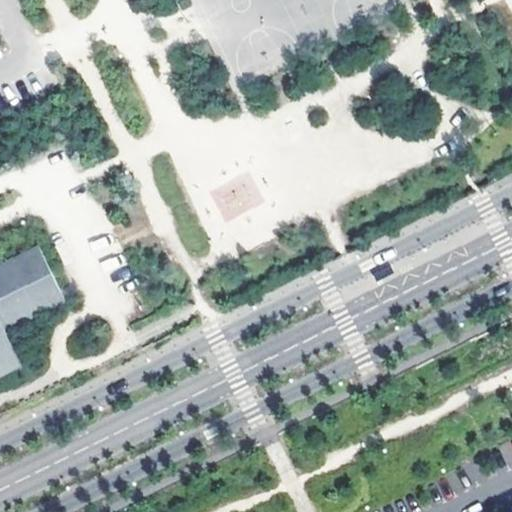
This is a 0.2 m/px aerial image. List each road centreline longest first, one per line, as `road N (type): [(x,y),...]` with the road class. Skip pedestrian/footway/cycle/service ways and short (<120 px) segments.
road 1 (tertiary): [(511,193),(0,444)]
road 2 (tertiary): [(51,511),(511,285)]
